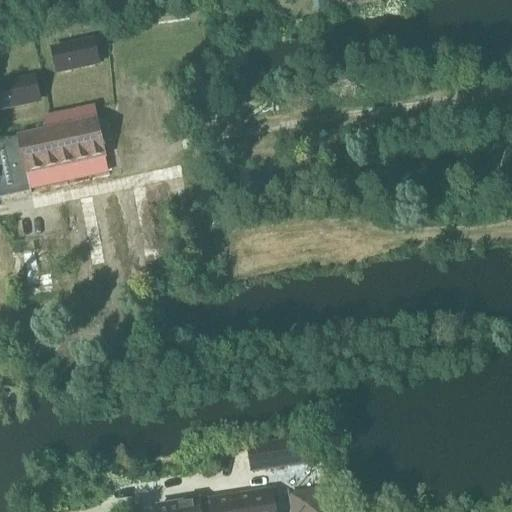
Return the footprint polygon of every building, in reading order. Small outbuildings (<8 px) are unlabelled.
[(91,41),(51,50),(57,77),(97,67),(91,41)] [(32,79),(0,86),(0,113),(38,105),(32,79)] [(98,122),(0,143),(0,199),(32,192),(110,176),(106,155),(98,122)] [(49,247),(7,255),(12,282),(54,274),(49,247)] [(304,441),(249,450),(253,475),(308,466),(304,441)] [(325,511),(321,490),(288,495),(290,511),(325,511)] [(276,511),(273,493),(201,504),(201,502),(158,509),(158,511),(276,511)]
